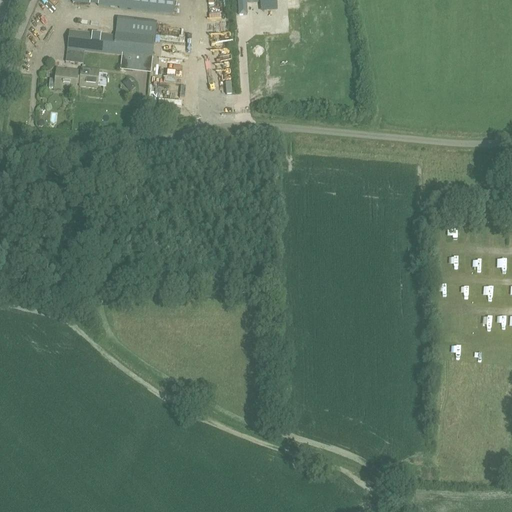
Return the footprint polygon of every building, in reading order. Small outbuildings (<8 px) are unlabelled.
[(73,0),(73,3),(174,15),(175,0),(73,0)] [(238,0),(239,16),(247,16),(246,2),(248,2),(248,3),(277,1),(276,0),(238,0)] [(212,9),(214,26),(224,25),(223,8),(212,9)] [(127,19),(118,18),(116,33),(155,38),(157,22),(128,19),(127,19)] [(115,37),(70,31),(68,49),(72,50),(85,51),(152,59),(155,38),(116,33),(115,37)] [(218,41),(209,41),(209,51),(219,51),(219,59),(227,59),(228,48),(218,48),(218,41)] [(85,51),(72,50),(68,49),(66,62),(83,65),(85,51)] [(162,64),(161,72),(174,73),(175,66),(162,64)] [(97,89),(99,71),(88,70),(88,73),(82,72),(82,71),(67,70),(67,74),(56,72),(56,80),(50,79),(49,88),(55,89),(55,90),(76,92),(76,84),(80,85),(80,87),(97,89)]
